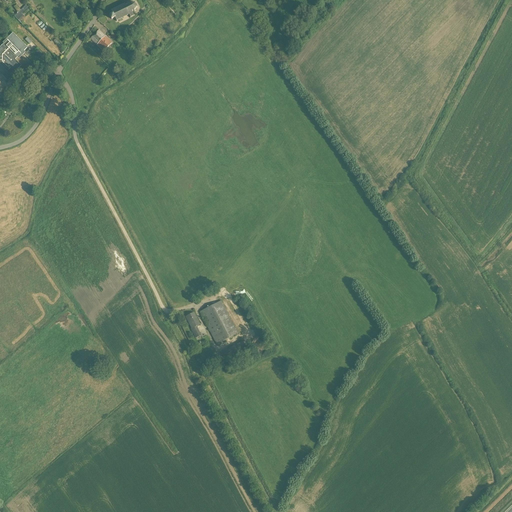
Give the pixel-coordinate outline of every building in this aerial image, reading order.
[(110,15),(112,19),(115,18),(117,22),(117,21),(119,20),(122,18),(123,18),(124,18),(129,15),(131,17),(130,18),(131,18),(131,17),(134,16),(135,16),(134,15),(132,12),(134,10),(135,11),(136,10),(135,10),(137,7),(137,6),(136,6),(135,4),(136,3),(135,3),(134,4),(132,3),(132,2),(131,2),(131,3),(130,4),(129,3),(128,4),(128,3),(125,4),(124,4),(119,7),(118,7),(118,8),(112,11),(111,10),(113,14),(110,15)] [(30,11),(27,8),(28,8),(26,5),(21,10),(18,13),(14,17),(18,21),(24,16),(30,11)] [(37,24),(44,31),(47,28),(40,21),(37,24)] [(99,30),(90,39),(104,52),(112,42),(99,30)] [(7,40),(0,47),(0,70),(3,74),(2,75),(7,80),(12,75),(14,77),(18,73),(16,71),(21,66),(15,59),(21,54),(22,55),(25,52),(24,51),(27,48),(13,33),(6,39),(7,40)] [(54,41),(60,48),(63,46),(56,39),(54,41)] [(200,312),(217,344),(238,333),(221,301),(200,312)] [(197,318),(196,317),(194,313),(187,316),(190,323),(189,323),(192,328),(191,328),(196,338),(201,335),(197,326),(200,325),(197,318)] [(251,345),(251,346),(251,348),(252,349),(253,351),(254,351),(254,352),(255,353),(257,353),(258,353),(259,353),(260,353),(262,353),(263,352),(264,351),(265,350),(265,349),(266,348),(266,347),(266,346),(266,344),(266,342),(265,341),(264,340),(263,339),(262,338),(260,338),(259,338),(258,338),(256,338),(255,339),(254,339),(253,340),(252,341),(251,343),(251,344),(251,345)] [(251,357),(242,342),(221,353),(229,368),(251,357)]
